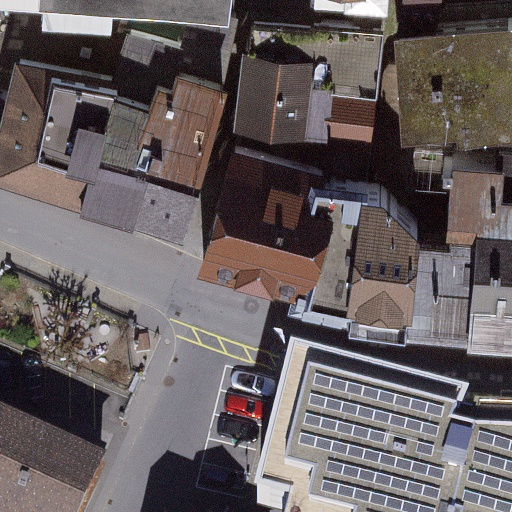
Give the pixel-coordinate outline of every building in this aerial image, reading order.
[(0,0),(0,88),(20,107),(15,56),(69,69),(113,80),(116,16),(127,13),(128,0),(237,0),(259,2),(259,0),(0,0)] [(417,0),(415,22),(461,19),(464,0),(417,0)] [(113,80),(69,69),(53,137),(85,147),(94,106),(117,113),(124,83),(163,93),(166,72),(181,76),(186,60),(223,72),(238,13),(191,1),(183,36),(127,22),(113,80)] [(383,25),(256,13),(245,123),(296,128),(294,143),(370,151),(376,90),(383,25)] [(415,22),(394,23),(400,126),(511,119),(511,16),(461,19),(415,22)] [(107,153),(85,147),(53,137),(69,69),(15,56),(20,107),(12,170),(94,202),(107,153)] [(237,76),(223,72),(186,60),(181,76),(166,72),(163,93),(124,83),(117,113),(94,106),(85,147),(107,153),(94,202),(200,228),(213,175),(237,76)] [(254,138),(212,259),(329,299),(371,178),(254,138)] [(511,151),(456,154),(453,224),(453,235),(484,234),(484,223),(511,223),(511,151)] [(371,178),(329,299),(379,304),(375,321),(434,330),(484,338),(484,234),(453,235),(453,224),(415,186),(400,188),(398,178),(371,178)] [(511,337),(511,223),(484,223),(484,234),(484,338),(511,337)] [(498,412),(312,372),(271,511),(480,511),(495,438),(498,412)] [(0,511),(112,511),(128,476),(0,423),(0,511)] [(511,511),(511,438),(495,438),(480,511),(511,511)]
